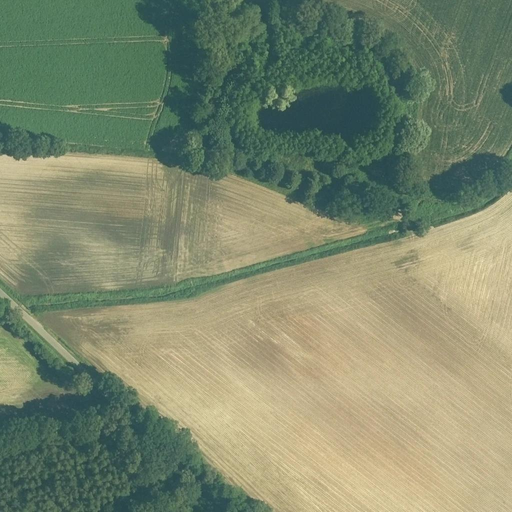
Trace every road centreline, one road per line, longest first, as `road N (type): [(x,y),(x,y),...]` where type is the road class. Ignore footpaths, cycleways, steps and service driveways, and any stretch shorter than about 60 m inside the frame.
road 1 (unclassified): [(228,511),(0,289)]
road 2 (track): [(362,201),(411,210),(467,205),(502,185),(511,168)]
